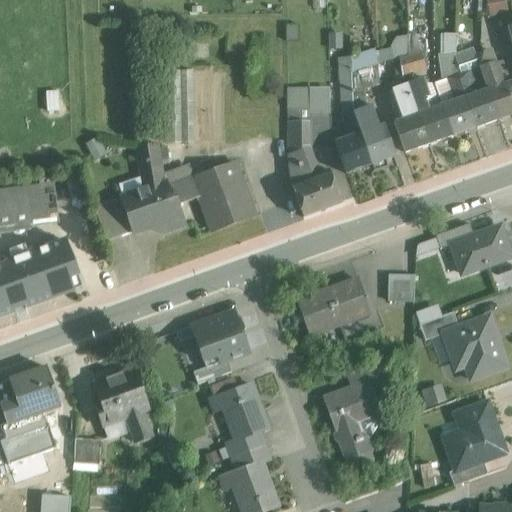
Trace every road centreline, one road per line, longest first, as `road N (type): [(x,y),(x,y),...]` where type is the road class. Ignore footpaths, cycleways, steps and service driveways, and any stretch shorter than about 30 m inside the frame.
road 1 (tertiary): [(247,267),(508,175)]
road 2 (tertiary): [(0,356),(247,267)]
road 3 (residential): [(247,267),(331,486)]
